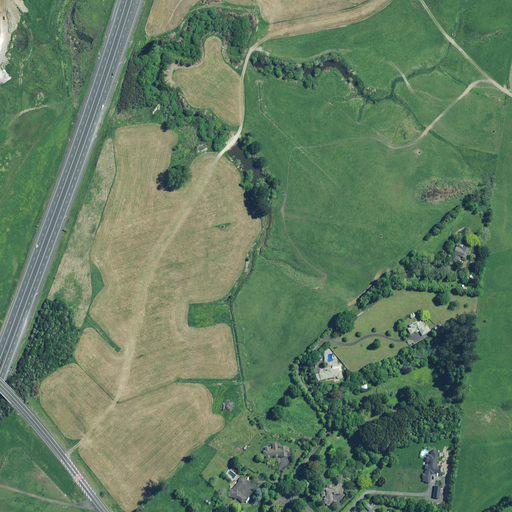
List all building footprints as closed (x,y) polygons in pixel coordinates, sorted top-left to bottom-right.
[(470,247),(464,244),(462,249),(456,247),(453,253),(466,258),(470,247)] [(424,327),(420,321),(417,322),(416,321),(409,325),(410,327),(407,329),(410,334),(415,332),(416,333),(419,331),(422,336),(430,331),(427,325),(424,327)] [(340,371),(339,368),(333,370),(333,368),(327,370),(319,372),(319,373),(315,374),(317,381),(337,376),(337,379),(342,377),(341,371),(340,371)] [(274,457),(287,456),(287,453),(289,453),(288,446),(279,447),(279,444),(272,444),(272,449),(270,449),(270,447),(265,448),(265,450),(263,450),(263,457),(266,456),(266,458),(270,458),(270,456),(274,456),(274,457)] [(255,486),(242,476),(238,481),(239,481),(232,490),(231,489),(227,494),(232,498),(232,497),(236,500),(237,498),(242,503),(247,498),(240,492),(246,486),(252,490),(255,486)] [(332,487),(331,485),(326,486),(327,488),(323,489),(324,491),(320,491),(322,498),(323,498),(325,503),(326,503),(327,505),(333,504),(332,495),(342,493),(341,485),(332,487)] [(374,507),(369,502),(365,507),(370,511),(374,507)]
